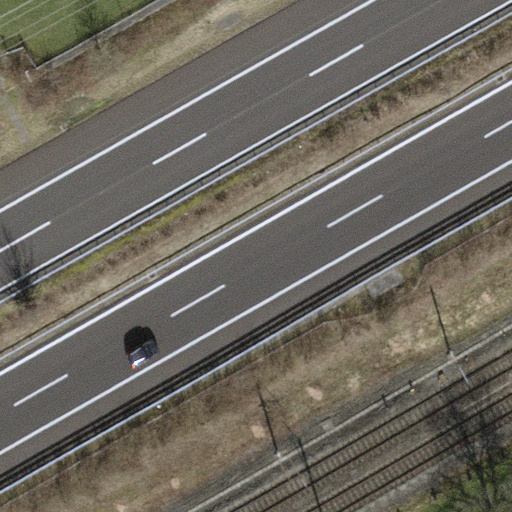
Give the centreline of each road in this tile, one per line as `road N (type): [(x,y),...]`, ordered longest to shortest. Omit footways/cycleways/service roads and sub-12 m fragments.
road 1 (motorway): [(0,414),(511,122)]
road 2 (motorway): [(444,0),(0,250)]
